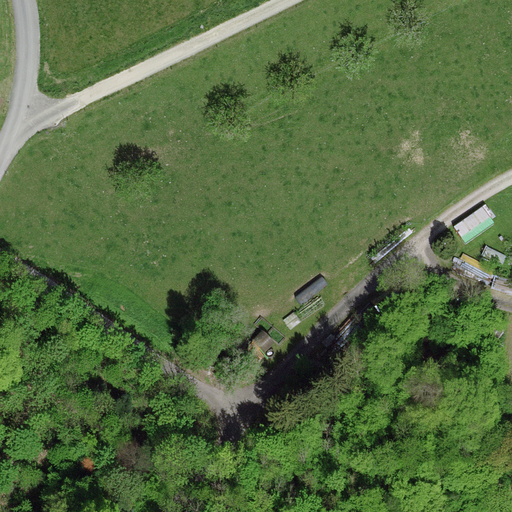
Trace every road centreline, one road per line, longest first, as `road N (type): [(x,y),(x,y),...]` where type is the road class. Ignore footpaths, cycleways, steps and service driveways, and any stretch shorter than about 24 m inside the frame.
road 1 (track): [(278,0),(9,130)]
road 2 (residential): [(0,149),(21,79),(19,0)]
